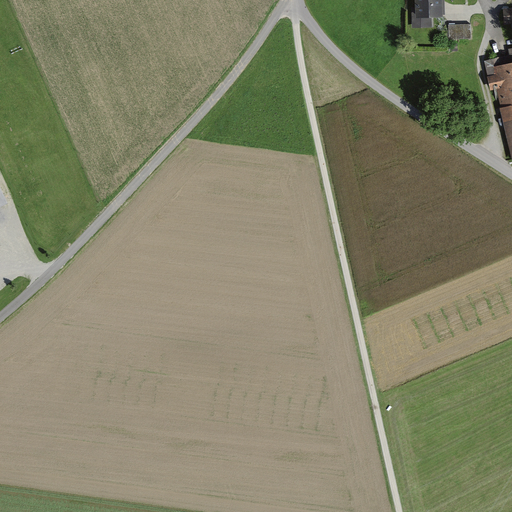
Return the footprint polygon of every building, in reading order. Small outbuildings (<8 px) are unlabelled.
[(413,9),(413,27),(432,27),(432,20),(443,20),(442,0),(415,0),(416,9),(413,9)] [(511,9),(503,10),(504,25),(511,24),(511,9)] [(471,25),(449,26),(450,40),(472,39),(471,25)] [(511,55),(484,62),(488,78),(496,77),(495,69),(511,64),(511,55)] [(497,91),(501,109),(511,106),(511,64),(495,69),(496,77),(488,78),(491,92),(497,91)] [(511,160),(511,106),(501,109),(511,160)]
